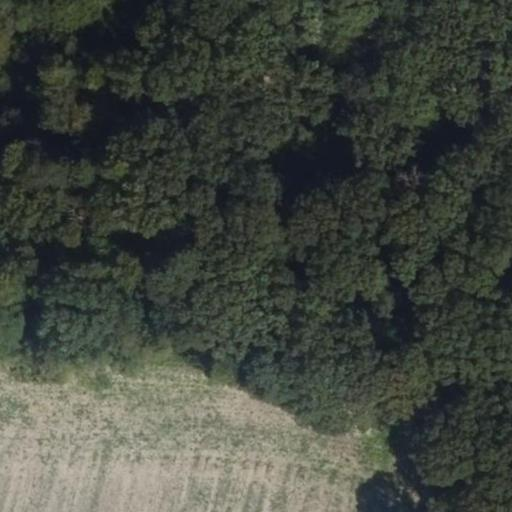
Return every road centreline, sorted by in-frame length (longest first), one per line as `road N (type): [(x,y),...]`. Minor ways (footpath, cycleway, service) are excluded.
road 1 (track): [(0,97),(381,79),(511,90)]
road 2 (track): [(447,511),(449,401),(485,175),(511,91)]
